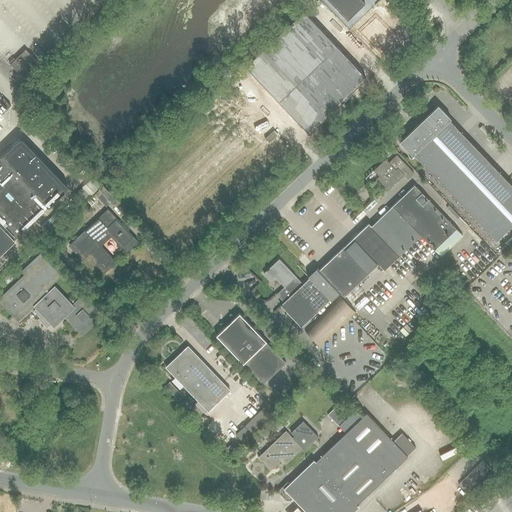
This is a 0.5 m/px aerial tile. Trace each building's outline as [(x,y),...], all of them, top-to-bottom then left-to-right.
[(221,3),(217,0),(196,0),(210,14),(221,3)] [(361,0),(328,0),(347,20),(364,3),(361,0)] [(131,1),(127,5),(137,15),(141,11),(131,1)] [(127,5),(123,9),(132,19),(137,15),(127,5)] [(303,8),(243,67),(309,135),(350,95),(349,94),(368,76),(360,68),(361,67),(303,8)] [(123,9),(118,14),(128,24),(132,19),(123,9)] [(118,14),(114,18),(124,28),(128,24),(118,14)] [(375,15),(358,31),(386,60),(403,44),(375,15)] [(114,18),(110,22),(120,32),(124,28),(114,18)] [(152,20),(143,28),(147,33),(156,24),(152,20)] [(110,22),(106,26),(115,36),(120,32),(110,22)] [(156,24),(147,33),(152,37),(160,28),(156,24)] [(106,26),(101,31),(111,41),(115,36),(106,26)] [(143,28),(135,37),(139,41),(147,33),(143,28)] [(160,28),(152,37),(156,41),(164,33),(160,28)] [(101,31),(97,35),(107,45),(111,41),(101,31)] [(147,33),(139,41),(143,45),(152,37),(147,33)] [(164,33),(156,41),(160,45),(169,37),(164,33)] [(97,35),(93,39),(103,49),(107,45),(97,35)] [(152,37),(143,45),(147,50),(156,41),(152,37)] [(169,37),(160,45),(164,50),(173,41),(169,37)] [(93,39),(89,43),(99,53),(103,49),(93,39)] [(156,41),(147,50),(152,54),(160,45),(156,41)] [(173,41),(164,50),(169,54),(177,45),(173,41)] [(89,43),(84,48),(94,57),(99,53),(89,43)] [(160,45),(152,54),(156,58),(164,50),(160,45)] [(177,45),(169,54),(173,58),(181,50),(177,45)] [(125,46),(117,55),(121,59),(130,50),(125,46)] [(84,48),(80,52),(90,62),(94,57),(84,48)] [(42,67),(25,49),(15,59),(13,58),(8,63),(26,81),(42,67)] [(130,50),(121,59),(125,63),(134,55),(130,50)] [(164,50),(156,58),(160,62),(169,54),(164,50)] [(181,50),(173,58),(177,62),(186,54),(181,50)] [(80,52),(76,56),(86,66),(90,62),(80,52)] [(169,54),(160,62),(164,67),(173,58),(169,54)] [(186,54),(177,62),(181,67),(190,58),(186,54)] [(117,55),(108,63),(113,67),(121,59),(117,55)] [(134,55),(125,63),(130,67),(138,59),(134,55)] [(76,56),(72,60),(82,70),(86,66),(76,56)] [(173,58),(164,67),(169,71),(177,62),(173,58)] [(190,58),(181,67),(186,71),(194,62),(190,58)] [(121,59),(113,67),(117,72),(125,63),(121,59)] [(138,59),(130,67),(134,72),(142,63),(138,59)] [(72,60),(67,65),(77,74),(82,70),(72,60)] [(177,62),(169,71),(173,75),(181,67),(177,62)] [(125,63),(117,72),(121,76),(130,67),(125,63)] [(142,63),(134,72),(138,76),(147,67),(142,63)] [(67,65),(63,69),(73,79),(77,74),(67,65)] [(130,67),(121,76),(125,80),(134,72),(130,67)] [(147,67),(138,76),(142,80),(151,72),(147,67)] [(181,67),(173,75),(177,79),(186,71),(181,67)] [(63,69),(59,73),(69,83),(73,79),(63,69)] [(99,72),(91,81),(95,85),(104,76),(99,72)] [(134,72),(125,80),(130,84),(138,76),(134,72)] [(151,72),(142,80),(147,84),(155,76),(151,72)] [(59,73),(55,77),(65,87),(69,83),(59,73)] [(104,76),(95,85),(99,89),(108,81),(104,76)] [(138,76),(130,84),(134,89),(142,80),(138,76)] [(155,76),(147,84),(151,89),(159,80),(155,76)] [(142,80),(134,89),(138,93),(147,84),(142,80)] [(159,80),(151,89),(155,93),(164,84),(159,80)] [(91,81),(82,89),(87,93),(95,85),(91,81)] [(108,81),(99,89),(104,93),(112,85),(108,81)] [(147,84),(138,93),(142,97),(151,89),(147,84)] [(164,84),(155,93),(159,97),(168,89),(164,84)] [(95,85),(87,93),(91,98),(99,89),(95,85)] [(112,85),(104,93),(108,98),(116,89),(112,85)] [(63,89),(53,99),(57,103),(67,93),(63,89)] [(99,89),(91,98),(95,102),(104,93),(99,89)] [(116,89),(108,98),(112,102),(121,93),(116,89)] [(151,89),(142,97),(147,101),(155,93),(151,89)] [(67,93),(57,103),(61,108),(71,98),(67,93)] [(104,93),(95,102),(99,106),(108,98),(104,93)] [(121,93),(112,102),(116,106),(125,98),(121,93)] [(155,93),(147,101),(151,106),(159,97),(155,93)] [(0,116),(10,106),(3,99),(0,102),(0,96),(1,96),(0,95),(0,116)] [(71,98),(61,108),(65,112),(75,102),(71,98)] [(108,98),(99,106),(104,110),(112,102),(108,98)] [(125,98),(116,106),(120,110),(129,102),(125,98)] [(75,102),(65,112),(70,116),(79,106),(75,102)] [(112,102),(104,110),(108,115),(116,106),(112,102)] [(129,102),(120,110),(125,115),(133,106),(129,102)] [(79,106),(70,116),(74,120),(84,110),(79,106)] [(116,106),(108,115),(112,119),(120,110),(116,106)] [(133,106),(125,115),(129,119),(137,110),(133,106)] [(495,240),(511,224),(511,185),(449,120),(448,120),(437,109),(402,142),(413,153),(412,154),(495,240)] [(84,110),(74,120),(78,125),(88,115),(84,110)] [(120,110),(112,119),(116,123),(125,115),(120,110)] [(137,110),(129,119),(133,123),(142,115),(137,110)] [(88,115),(78,125),(82,129),(92,119),(88,115)] [(125,115),(116,123),(120,127),(129,119),(125,115)] [(92,119),(82,129),(87,133),(96,123),(92,119)] [(129,119),(120,127),(125,132),(133,123),(129,119)] [(96,123),(87,133),(91,137),(101,127),(96,123)] [(101,127),(91,137),(95,142),(105,132),(101,127)] [(105,132),(95,142),(99,146),(109,136),(105,132)] [(109,136),(99,146),(104,150),(113,140),(109,136)] [(0,157),(0,252),(14,240),(48,207),(67,189),(19,139),(1,157),(0,157)] [(113,140),(104,150),(108,154),(118,144),(113,140)] [(396,155),(388,162),(384,158),(372,170),(378,176),(376,178),(387,190),(403,174),(407,178),(413,172),(403,162),(396,155)] [(339,292),(343,297),(378,264),(384,270),(420,235),(441,257),(462,236),(414,185),(371,226),(368,223),(318,269),(317,267),(307,276),(309,278),(330,300),(330,301),(339,292)] [(98,199),(103,194),(99,190),(94,195),(98,199)] [(125,248),(136,239),(107,209),(68,245),(82,261),(88,256),(101,271),(102,270),(113,260),(98,244),(111,232),(125,248)] [(28,275),(2,300),(17,317),(33,301),(44,291),(60,276),(40,254),(29,265),(24,269),(23,270),(28,275)] [(330,300),(309,278),(302,284),(279,260),(264,274),(270,281),(275,277),(284,286),(275,294),(283,302),(280,305),(301,327),(330,300)] [(44,291),(33,301),(38,307),(34,311),(49,326),(64,312),(70,307),(54,290),(49,295),(44,291)] [(358,310),(369,300),(365,296),(354,306),(358,310)] [(319,347),(355,313),(340,297),(304,330),(319,347)] [(70,307),(64,312),(81,331),(98,315),(82,299),(72,309),(70,307)] [(263,385),(286,363),(265,342),(265,341),(239,314),(216,336),(242,364),(263,385)] [(208,411),(230,390),(187,346),(166,367),(208,411)] [(311,373),(300,382),(303,386),(314,377),(311,373)] [(264,407),(236,434),(245,443),(273,416),(264,407)] [(345,432),(361,416),(355,410),(346,419),(334,407),(327,414),(345,432)] [(313,460),(289,483),(287,481),(279,489),(279,494),(285,500),(290,500),(293,497),(306,511),(353,511),(358,507),(356,506),(408,456),(366,413),(315,462),(313,460)] [(289,462),(302,449),(303,451),(318,437),(302,421),(290,433),(294,436),(292,438),(285,431),(258,458),(270,471),(284,457),(289,462)] [(483,461),(479,465),(487,472),(491,468),(483,461)] [(479,465),(475,469),(483,476),(487,472),(479,465)] [(475,469),(471,473),(479,480),(483,476),(475,469)] [(471,473),(467,477),(474,484),(479,480),(471,473)] [(467,477),(463,481),(470,488),(474,484),(467,477)] [(463,481),(459,485),(466,492),(470,488),(463,481)] [(506,484),(497,491),(501,495),(509,488),(506,484)] [(511,491),(509,488),(501,495),(504,500),(511,493),(511,491)]
